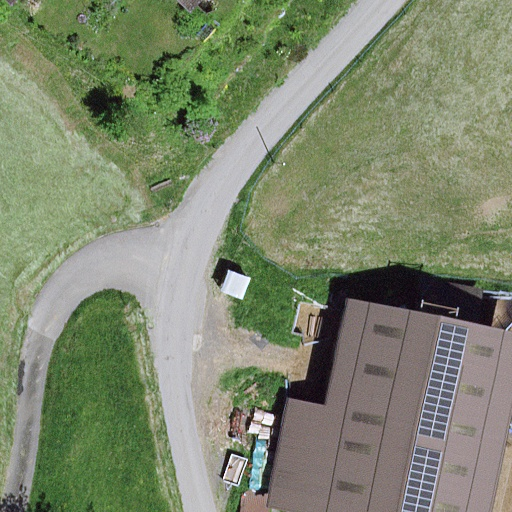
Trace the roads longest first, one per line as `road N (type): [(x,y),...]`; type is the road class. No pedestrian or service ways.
road 1 (track): [(15,511),(30,468),(44,336),(73,288),(118,262),(186,264)]
road 2 (unclassified): [(186,264),(196,215),(384,0)]
road 3 (residential): [(208,511),(172,369),(186,264)]
